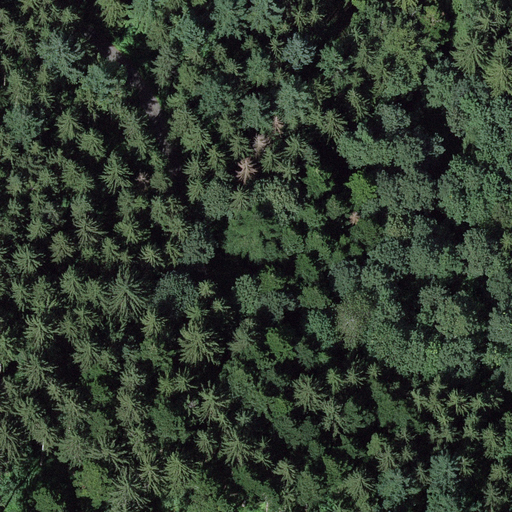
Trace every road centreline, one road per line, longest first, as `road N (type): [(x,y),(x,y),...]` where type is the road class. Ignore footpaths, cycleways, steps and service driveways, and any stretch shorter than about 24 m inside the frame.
road 1 (track): [(511,404),(262,348),(239,334),(206,287),(144,86),(48,0)]
road 2 (track): [(0,135),(37,147),(144,271),(239,334)]
